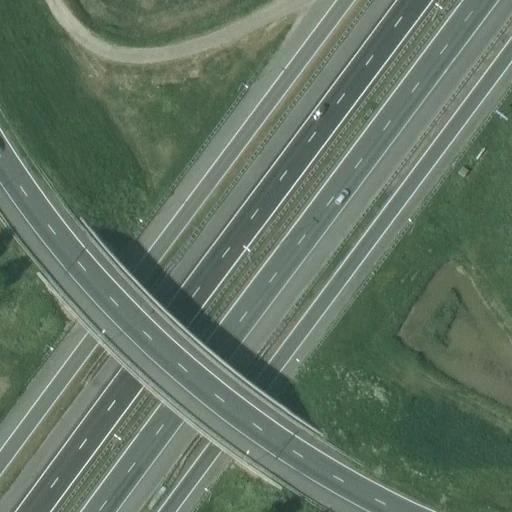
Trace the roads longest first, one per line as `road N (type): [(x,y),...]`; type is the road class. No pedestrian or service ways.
road 1 (motorway): [(413,0),(35,511)]
road 2 (motorway): [(106,511),(484,0)]
road 3 (motorway): [(345,0),(0,465)]
road 4 (motorway): [(173,511),(511,55)]
road 5 (motorway): [(0,157),(77,262),(214,396),(398,511)]
road 6 (track): [(308,0),(234,34),(122,59),(92,50),(53,0)]
